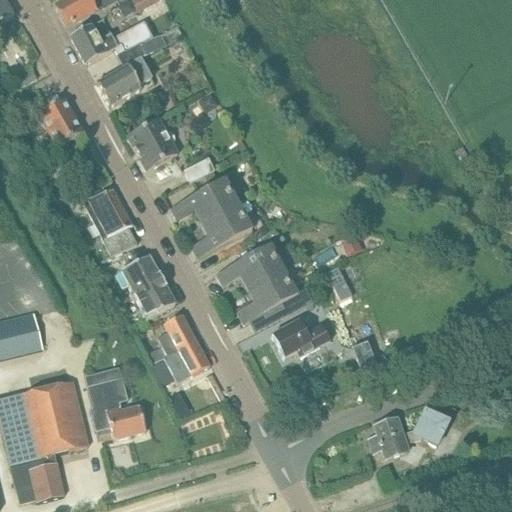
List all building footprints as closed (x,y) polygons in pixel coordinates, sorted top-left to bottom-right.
[(0,0),(0,38),(5,35),(0,27),(13,20),(2,0),(0,0)] [(69,0),(53,9),(65,31),(123,0),(69,0)] [(69,40),(85,68),(117,51),(101,22),(69,40)] [(96,86),(109,110),(139,94),(137,90),(150,83),(141,66),(146,63),(144,60),(182,39),(175,27),(117,58),(124,70),(96,86)] [(35,82),(30,71),(7,84),(13,95),(35,82)] [(36,119),(45,135),(33,141),(43,158),(82,136),(64,103),(36,119)] [(158,123),(145,130),(127,140),(146,175),(177,158),(172,147),(173,145),(173,140),(172,137),(168,135),(165,134),(158,123)] [(213,174),(208,162),(182,174),(188,186),(213,174)] [(187,204),(200,227),(237,207),(224,183),(170,212),(170,213),(187,204)] [(511,189),(495,198),(507,224),(511,221),(511,189)] [(71,214),(99,267),(110,261),(110,262),(136,248),(128,232),(132,230),(112,192),(111,193),(84,208),(84,207),(71,214)] [(237,207),(200,227),(213,252),(197,261),(197,262),(231,243),(251,233),(237,207)] [(270,249),(215,278),(222,290),(239,281),(246,293),(282,273),(270,249)] [(127,298),(129,302),(143,294),(146,301),(165,290),(149,260),(120,276),(131,296),(127,298)] [(320,303),(329,299),(332,307),(346,302),(333,268),(310,277),(320,303)] [(253,307),(236,316),(243,328),(249,325),(279,308),(285,319),(311,304),(305,293),(296,298),(282,273),(246,293),(253,307)] [(128,320),(140,313),(145,324),(175,308),(165,290),(146,301),(143,294),(129,302),(120,307),(128,320)] [(0,361),(41,352),(33,318),(0,325),(0,361)] [(146,358),(152,368),(195,345),(181,319),(164,329),(167,336),(157,342),(161,350),(146,358)] [(298,325),(288,330),(271,339),(283,363),(295,356),(298,361),(329,345),(321,330),(306,339),(298,325)] [(171,377),(177,388),(209,370),(195,345),(152,368),(152,369),(155,367),(163,382),(171,377)] [(351,351),(364,383),(380,377),(367,345),(351,351)] [(121,382),(87,391),(93,413),(91,414),(96,434),(109,430),(113,443),(145,435),(138,410),(121,414),(119,406),(127,404),(121,382)] [(0,402),(0,437),(8,471),(13,490),(32,485),(37,505),(62,499),(53,458),(87,450),(72,385),(0,402)] [(396,424),(374,431),(377,440),(368,443),(373,457),(382,454),(385,463),(407,456),(404,447),(420,441),(436,449),(447,426),(424,414),(414,434),(401,438),(396,424)]
